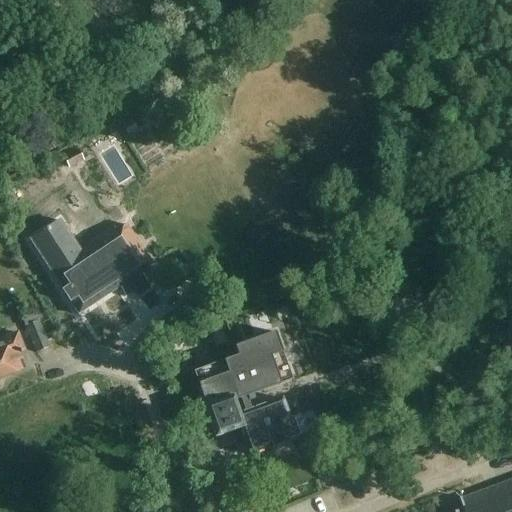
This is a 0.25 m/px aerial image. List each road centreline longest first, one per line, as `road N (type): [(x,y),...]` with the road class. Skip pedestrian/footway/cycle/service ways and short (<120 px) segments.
road 1 (unclassified): [(349,511),(505,449)]
road 2 (track): [(66,0),(125,39),(169,0)]
road 3 (track): [(0,1),(12,7),(62,108)]
